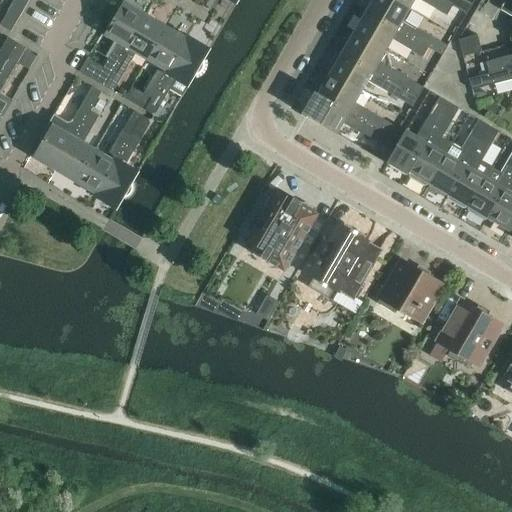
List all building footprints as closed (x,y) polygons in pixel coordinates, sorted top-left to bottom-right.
[(1,25),(1,26),(12,33),(12,31),(24,12),(30,0),(15,0),(12,6),(1,25)] [(392,0),(374,0),(367,13),(429,49),(435,39),(404,21),(410,10),(392,0)] [(440,0),(392,0),(410,10),(415,0),(418,0),(448,17),(453,7),(440,0)] [(463,0),(457,0),(453,7),(467,15),(473,6),(463,0)] [(511,0),(507,0),(503,8),(508,11),(511,13),(511,23),(509,29),(511,42),(511,0)] [(88,59),(80,73),(105,88),(146,17),(133,9),(131,13),(123,8),(115,20),(112,18),(103,34),(119,43),(104,69),(88,59)] [(367,13),(355,33),(386,51),(392,40),(423,59),(429,49),(367,13)] [(146,17),(105,88),(114,93),(137,53),(149,60),(165,32),(157,27),(159,24),(146,17)] [(160,67),(145,94),(154,99),(187,41),(175,34),(173,37),(165,32),(149,60),(160,67)] [(355,33),(343,54),(405,90),(419,98),(425,88),(380,62),(386,51),(355,33)] [(478,35),(459,40),(464,56),(482,51),(478,35)] [(0,73),(10,56),(18,44),(9,39),(0,53),(0,73)] [(435,39),(429,49),(442,56),(443,57),(448,47),(447,47),(435,39)] [(153,100),(147,110),(153,114),(158,113),(171,90),(183,97),(189,88),(195,77),(197,76),(199,75),(201,74),(202,73),(203,71),(204,69),(205,67),(205,65),(205,63),(204,63),(204,62),(211,50),(210,50),(197,42),(195,46),(187,41),(154,99),(153,100)] [(18,44),(10,56),(19,61),(26,49),(18,44)] [(334,61),(329,70),(330,72),(332,73),(331,75),(362,93),(368,82),(399,100),(405,90),(343,54),(339,61),(337,60),(334,61)] [(0,73),(0,123),(12,103),(0,96),(0,94),(12,74),(19,61),(10,56),(0,73)] [(511,56),(486,63),(489,75),(511,68),(511,56)] [(511,68),(489,75),(492,86),(511,80),(511,68)] [(331,75),(319,96),(381,131),(386,122),(355,104),(362,93),(331,75)] [(489,75),(470,79),(473,91),(492,86),(489,75)] [(93,88),(84,103),(93,109),(102,93),(93,88)] [(405,90),(399,100),(412,107),(413,108),(419,98),(405,90)] [(143,97),(138,105),(147,110),(153,100),(154,99),(145,94),(144,95),(143,97)] [(303,115),(302,117),(307,120),(308,118),(337,135),(344,123),(375,141),(381,131),(319,96),(315,102),(312,100),(303,115)] [(441,97),(433,110),(443,116),(450,103),(441,97)] [(102,112),(106,104),(101,101),(96,109),(102,112)] [(44,143),(37,155),(45,160),(44,163),(56,171),(91,112),(93,109),(84,103),(73,122),(66,123),(55,117),(50,125),(41,141),(44,143)] [(450,103),(443,116),(453,121),(460,108),(450,103)] [(135,110),(123,131),(132,136),(134,133),(144,115),(135,110)] [(406,132),(387,164),(403,174),(405,170),(410,173),(443,116),(433,110),(417,138),(406,132)] [(91,112),(56,171),(69,178),(71,175),(79,180),(95,152),(83,145),(99,117),(91,112)] [(144,115),(134,133),(143,138),(151,124),(150,119),(144,115)] [(443,116),(410,173),(416,176),(414,178),(415,181),(425,186),(427,186),(428,184),(429,184),(446,155),(453,144),(443,138),(453,121),(443,116)] [(479,121),(474,131),(483,137),(489,127),(489,126),(480,120),(479,121)] [(386,122),(381,131),(394,139),(400,130),(386,122)] [(483,137),(449,196),(455,200),(454,202),(455,204),(463,209),(466,208),(467,207),(468,208),(486,178),(492,168),(482,162),(499,133),(489,127),(483,137)] [(95,152),(79,180),(87,184),(85,187),(98,195),(132,136),(123,131),(107,158),(95,152)] [(381,131),(375,141),(389,150),(394,139),(381,131)] [(430,185),(429,187),(430,189),(439,195),(441,194),(442,192),(449,196),(483,137),(474,131),(463,150),(453,144),(446,155),(429,184),(430,185)] [(132,136),(98,195),(106,200),(104,203),(117,210),(124,199),(126,199),(128,198),(129,197),(131,195),(132,194),(133,192),(133,190),(133,188),(133,186),(133,184),(139,173),(127,166),(143,138),(134,133),(132,136)] [(486,178),(468,208),(470,208),(469,210),(469,212),(478,217),(480,217),(481,215),(488,219),(511,178),(511,156),(502,173),(492,168),(486,178)] [(511,178),(488,219),(508,231),(511,223),(511,178)] [(253,232),(248,241),(265,252),(261,260),(267,263),(267,262),(285,272),(318,216),(302,206),(303,204),(294,199),(293,201),(277,192),(261,218),(256,219),(254,221),(252,225),(251,228),(253,232)] [(340,225),(310,276),(316,279),(315,283),(315,287),(316,291),(319,293),(323,294),(327,294),(331,292),(333,289),(339,293),(340,290),(353,298),(377,257),(364,250),(368,242),(357,235),(357,234),(352,231),(351,232),(340,225)] [(402,261),(377,304),(392,313),(399,310),(421,324),(444,286),(402,261)] [(269,322),(279,304),(269,298),(258,316),(269,322)] [(462,302),(438,343),(452,351),(449,356),(462,363),(465,359),(479,367),(503,326),(462,302)] [(414,359),(404,376),(418,385),(428,367),(414,359)] [(511,359),(502,376),(511,382),(511,359)]
